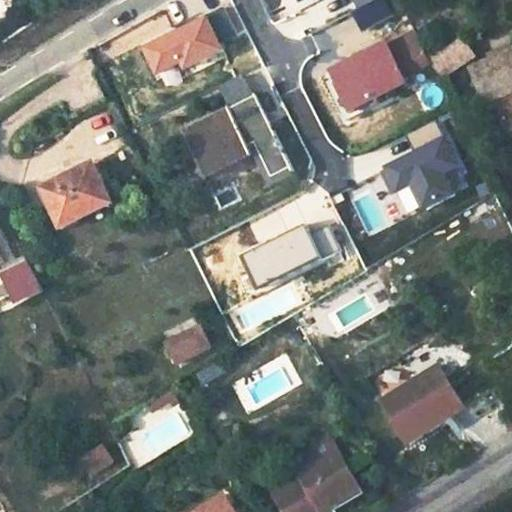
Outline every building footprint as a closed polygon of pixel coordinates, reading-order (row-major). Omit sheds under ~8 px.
[(417,27),(391,40),(412,81),(437,68),(417,27)] [(412,81),(391,40),(335,68),(357,113),(381,100),(379,97),(412,81)] [(511,52),(480,67),(495,101),(502,98),(511,117),(511,52)] [(58,92),(73,121),(108,105),(93,75),(58,92)] [(234,108),(186,131),(205,170),(261,143),(278,177),(297,167),(260,95),(241,105),(242,107),(235,110),(234,108)] [(116,207),(97,166),(47,190),(66,230),(116,207)] [(27,259),(0,272),(15,303),(42,290),(27,259)] [(185,360),(218,344),(208,324),(175,341),(185,360)] [(441,368),(382,402),(408,446),(466,412),(441,368)] [(104,442),(79,458),(90,476),(115,461),(104,442)] [(306,475),(278,491),(290,511),(328,511),(324,505),(363,483),(342,448),(303,470),(306,475)] [(241,511),(228,490),(190,511),(241,511)]
